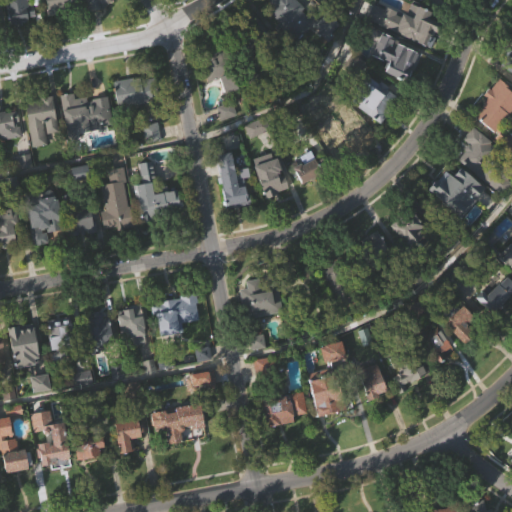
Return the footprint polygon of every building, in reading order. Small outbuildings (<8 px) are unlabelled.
[(29,0),(30,7),(34,6),(36,15),(30,16),(31,20),(22,22),(22,26),(15,27),(15,24),(10,25),(5,0),(29,0)] [(75,0),(77,6),(61,9),(62,12),(46,15),(43,0),(75,0)] [(123,25),(110,0),(101,0),(94,4),(99,13),(81,22),(91,41),(123,25)] [(113,0),(101,8),(87,11),(84,0),(113,0)] [(295,0),(301,6),(298,9),(311,22),(322,11),(334,22),(326,31),(329,35),(323,41),(309,27),(295,41),(279,26),(280,24),(266,10),(270,5),(267,1),(267,0),(295,0)] [(297,0),(295,2),(309,15),(315,9),(329,21),(339,10),(328,0),(297,0)] [(406,0),(436,13),(426,35),(412,29),(410,33),(393,25),(403,0),(406,0)] [(431,0),(429,0),(424,8),(444,21),(455,4),(449,0),(435,0),(434,2),(431,0)] [(253,14),(269,35),(254,47),(256,50),(243,60),(227,37),(241,26),(242,28),(248,24),(245,20),(253,14)] [(284,15),(264,36),(298,69),(318,49),(284,15)] [(11,51),(36,47),(30,18),(5,22),(11,51)] [(376,32),(381,34),(381,33),(393,38),(391,41),(415,52),(408,69),(406,68),(401,80),(379,71),(383,60),(371,55),(377,42),(373,40),(376,32)] [(220,42),(237,87),(221,93),(215,78),(207,81),(201,63),(199,64),(194,51),(220,42)] [(511,72),(501,65),(505,59),(501,57),(506,49),(509,52),(511,47),(511,72)] [(385,100),(407,109),(418,81),(393,71),(395,67),(381,61),(372,83),(389,90),(385,100)] [(155,76),(158,96),(150,98),(151,101),(116,108),(111,82),(112,81),(131,77),(131,79),(139,77),(139,79),(155,76)] [(225,121),(238,117),(226,77),(203,84),(210,109),(220,107),(225,121)] [(379,81),(387,87),(386,89),(398,98),(377,124),(352,103),(359,94),(363,97),(376,82),(377,83),(379,81)] [(511,90),(511,105),(495,132),(475,119),(487,102),(485,100),(497,81),(511,90)] [(366,91),(352,82),(343,95),(356,104),(366,91)] [(72,94),(73,99),(84,97),(85,102),(101,99),(104,112),(87,116),(89,129),(75,131),(76,140),(98,135),(101,153),(77,158),(74,143),(66,144),(57,96),(72,94)] [(50,95),(57,131),(45,133),(42,122),(40,122),(45,144),(30,146),(21,103),(38,100),(37,97),(50,95)] [(113,112),(120,138),(154,129),(148,103),(113,112)] [(357,131),(374,136),(371,148),(386,152),(394,122),(387,120),(389,113),(363,106),(357,131)] [(0,110),(3,110),(3,112),(15,110),(17,121),(14,121),(15,126),(18,125),(20,136),(0,138),(0,110)] [(62,123),(68,167),(78,165),(77,160),(113,154),(108,124),(75,129),(73,121),(62,123)] [(326,123),(340,141),(351,132),(361,144),(332,166),(326,158),(330,154),(314,133),(326,123)] [(33,175),(49,173),(47,162),(60,160),(54,126),(26,130),(33,175)] [(492,165),(494,166),(498,161),(511,172),(505,179),(509,182),(499,194),(456,158),(468,144),(461,138),(471,126),(489,141),(488,143),(496,149),(493,153),(499,157),(492,165)] [(500,128),(503,130),(505,129),(511,134),(510,135),(511,137),(511,153),(509,151),(510,150),(493,136),(500,128)] [(237,144),(233,130),(217,135),(221,149),(237,144)] [(0,167),(22,165),(18,136),(1,138),(0,134),(0,167)] [(250,167),(268,160),(263,146),(245,154),(250,167)] [(146,170),(161,168),(159,151),(144,153),(146,170)] [(225,151),(230,178),(241,176),(242,184),(240,185),(243,198),(241,199),(242,201),(220,205),(210,154),(225,151)] [(463,167),(470,173),(458,187),(475,202),(498,175),(473,154),(463,167)] [(270,188),(272,195),(262,198),(260,189),(256,191),(249,165),(272,156),(276,169),(273,170),(278,186),(270,188)] [(310,157),(318,172),(297,183),(288,167),(296,162),(297,164),(310,157)] [(151,164),(154,180),(146,182),(148,193),(167,189),(169,199),(174,198),(175,202),(179,202),(181,208),(163,212),(163,209),(137,214),(131,183),(140,182),(139,175),(137,175),(135,162),(150,159),(151,164)] [(448,160),(465,176),(464,178),(470,184),(461,194),(459,193),(455,198),(454,197),(448,203),(437,192),(434,192),(433,194),(424,186),(439,168),(440,169),(448,160)] [(122,182),(126,205),(128,205),(132,226),(116,229),(115,225),(101,227),(98,210),(103,209),(99,184),(107,182),(105,169),(121,166),(124,181),(122,182)] [(301,213),(325,202),(314,178),(300,184),(303,191),(294,195),(301,213)] [(218,182),(225,237),(248,234),(245,206),(250,205),(248,196),(235,198),(232,180),(218,182)] [(253,187),(265,225),(287,219),(275,180),(253,187)] [(14,183),(15,197),(32,196),(31,182),(14,183)] [(44,187),(46,194),(50,194),(56,223),(58,222),(60,229),(46,232),(46,227),(38,229),(39,232),(43,232),(45,243),(31,246),(27,226),(25,227),(23,217),(22,217),(20,205),(22,204),(20,192),(44,187)] [(140,191),(142,212),(137,213),(141,247),(182,242),(179,218),(153,222),(152,210),(156,209),(154,189),(140,191)] [(74,209),(90,206),(88,193),(72,195),(74,209)] [(102,213),(106,239),(101,240),(104,257),(116,254),(117,259),(134,256),(123,196),(108,199),(110,211),(102,213)] [(462,244),(480,219),(473,213),(477,208),(459,196),(453,205),(444,198),(429,219),(462,244)] [(88,215),(89,221),(93,221),(95,232),(86,233),(85,231),(83,231),(84,234),(66,237),(62,211),(81,208),(80,205),(89,204),(90,215),(88,215)] [(409,206),(417,215),(418,215),(425,225),(417,231),(421,236),(404,249),(385,225),(409,206)] [(0,209),(8,208),(9,214),(14,213),(16,224),(12,225),(13,233),(17,232),(19,244),(0,248),(0,209)] [(33,274),(48,271),(47,260),(62,257),(56,219),(25,224),(33,274)] [(379,264),(370,270),(357,253),(363,249),(357,241),(370,231),(386,252),(376,260),(379,264)] [(69,262),(97,261),(96,248),(92,248),(92,239),(68,240),(69,262)] [(427,258),(409,239),(391,255),(409,275),(427,258)] [(511,272),(502,262),(500,263),(495,258),(500,252),(497,249),(506,240),(511,246),(511,272)] [(0,274),(21,271),(15,241),(0,243),(0,274)] [(335,252),(338,257),(340,256),(348,273),(343,276),(354,299),(338,307),(315,262),(335,252)] [(362,268),(372,284),(387,275),(377,259),(362,268)] [(457,290),(454,292),(440,277),(459,260),(473,274),(457,290)] [(502,276),(511,286),(511,289),(488,314),(470,297),(477,290),(483,295),(502,276)] [(256,277),(258,284),(272,281),(277,302),(274,302),(274,306),(266,308),(267,313),(243,319),(236,289),(245,287),(243,280),(256,277)] [(164,336),(157,337),(153,314),(161,312),(158,301),(168,299),(168,298),(189,294),(193,319),(177,323),(179,333),(164,336)] [(130,345),(120,347),(114,310),(122,308),(122,306),(137,303),(143,334),(128,337),(130,345)] [(492,320),(486,315),(475,327),(495,343),(511,321),(511,309),(505,304),(492,320)] [(240,317),(245,347),(283,341),(279,316),(269,317),(267,305),(246,309),(247,316),(240,317)] [(471,333),(460,343),(441,322),(459,305),(466,314),(463,316),(467,320),(464,323),(472,332),(471,333)] [(97,311),(97,313),(102,313),(102,317),(106,317),(107,342),(98,343),(100,348),(97,348),(98,353),(89,354),(87,345),(85,345),(80,327),(83,327),(82,319),(86,318),(85,312),(97,311)] [(397,328),(382,336),(375,323),(396,312),(403,325),(397,328)] [(68,346),(45,350),(43,337),(46,336),(43,320),(66,316),(68,329),(65,329),(68,346)] [(182,351),(200,348),(196,323),(154,329),(159,364),(184,360),(182,351)] [(15,327),(16,329),(20,329),(20,331),(23,330),(23,333),(28,332),(32,350),(29,350),(31,363),(12,365),(10,351),(7,351),(7,345),(9,345),(6,328),(15,327)] [(434,328),(447,345),(440,350),(445,357),(437,363),(414,333),(421,328),(426,334),(434,328)] [(119,343),(121,366),(145,363),(142,332),(124,334),(125,342),(119,343)] [(482,351),(464,332),(445,351),(462,369),(482,351)] [(89,372),(110,371),(109,339),(88,340),(89,372)] [(407,345),(417,365),(422,362),(427,372),(409,382),(408,381),(402,384),(405,390),(399,393),(390,377),(398,373),(394,367),(392,368),(385,355),(397,348),(400,353),(403,351),(407,345)] [(71,375),(70,346),(49,347),(50,376),(71,375)] [(8,356),(15,395),(40,391),(33,351),(8,356)] [(358,359),(364,374),(374,370),(367,355),(358,359)] [(277,377),(255,381),(251,360),(273,356),(277,377)] [(440,386),(454,378),(442,359),(429,367),(440,386)] [(130,367),(132,374),(148,370),(146,362),(130,367)] [(374,363),(383,390),(375,393),(376,396),(365,400),(364,397),(362,397),(353,368),(362,365),(362,367),(374,363)] [(212,382),(212,386),(204,388),(203,383),(193,384),(193,390),(185,392),(183,377),(185,377),(185,373),(210,368),(212,382)] [(331,378),(333,389),(336,388),(342,408),(313,416),(307,393),(308,393),(306,386),(331,378)] [(128,405),(125,406),(122,383),(137,381),(141,403),(128,405)] [(256,403),(275,399),(272,384),(253,388),(256,403)] [(431,404),(423,386),(393,399),(400,416),(431,404)] [(278,424),(261,427),(256,400),(300,391),(303,413),(288,416),(289,422),(278,424)] [(358,397),(368,427),(387,421),(378,391),(358,397)] [(191,419),(217,414),(214,397),(188,401),(191,419)] [(33,420),(51,418),(49,402),(31,404),(33,420)] [(195,414),(197,427),(186,429),(186,425),(178,426),(178,431),(176,431),(177,440),(174,440),(174,442),(165,443),(161,428),(149,430),(147,412),(160,410),(161,414),(170,412),(170,407),(194,403),(195,414)] [(46,410),(49,423),(58,421),(59,428),(51,429),(55,438),(53,438),(54,441),(58,440),(59,447),(61,447),(63,458),(56,460),(55,458),(51,459),(51,464),(36,466),(35,458),(32,458),(30,448),(33,447),(32,444),(44,442),(44,445),(48,444),(46,432),(34,434),(34,431),(30,432),(26,413),(46,410)] [(318,444),(352,435),(348,417),(326,422),(323,411),(312,414),(314,420),(312,421),(318,444)] [(117,415),(118,423),(136,419),(138,432),(134,433),(135,437),(129,438),(132,451),(116,453),(108,416),(117,415)] [(294,450),(293,444),(307,441),(304,420),(264,427),(269,454),(294,450)] [(151,441),(154,457),(166,455),(169,471),(182,469),(181,458),(205,454),(201,431),(176,435),(176,437),(151,441)] [(0,434),(1,434),(2,439),(14,438),(15,449),(19,449),(19,452),(26,451),(27,465),(22,465),(22,469),(0,471),(0,434)] [(94,448),(95,452),(103,451),(103,454),(77,459),(77,451),(70,452),(68,437),(96,434),(98,447),(94,448)] [(71,487),(64,450),(54,452),(52,438),(31,441),(34,459),(44,457),(45,462),(51,461),(52,469),(37,472),(40,493),(71,487)] [(136,478),(134,466),(143,465),(140,446),(114,450),(120,481),(136,478)] [(79,488),(105,483),(101,462),(74,468),(79,488)] [(482,499),(485,510),(487,509),(487,511),(467,511),(465,503),(482,499)]
